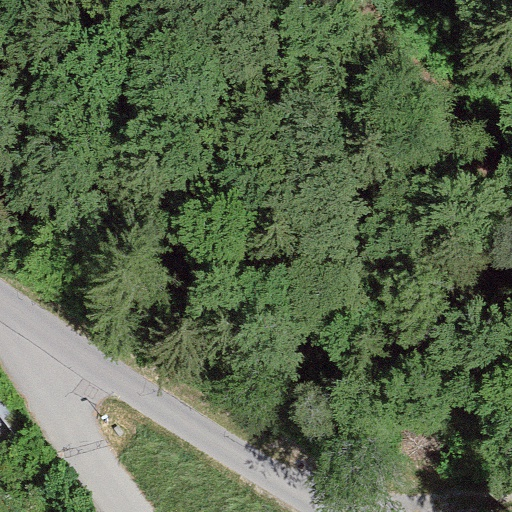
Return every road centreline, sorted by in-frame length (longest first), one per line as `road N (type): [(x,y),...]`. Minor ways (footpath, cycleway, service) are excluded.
road 1 (unclassified): [(17,321),(331,511)]
road 2 (track): [(352,0),(511,190)]
road 3 (residential): [(135,511),(17,321)]
road 4 (track): [(511,505),(382,503),(371,511)]
